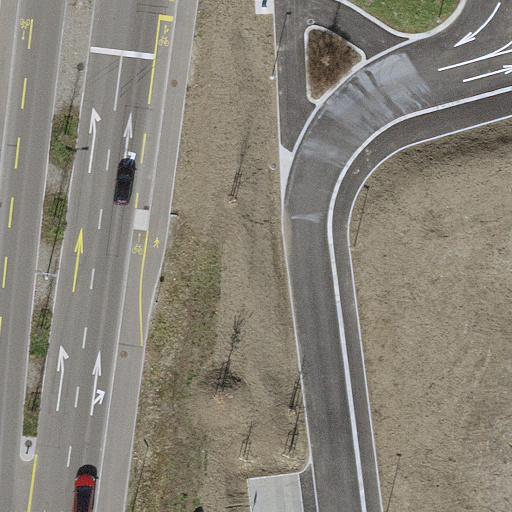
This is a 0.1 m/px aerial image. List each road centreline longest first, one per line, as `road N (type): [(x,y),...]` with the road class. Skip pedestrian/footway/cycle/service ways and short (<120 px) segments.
road 1 (secondary): [(46,511),(94,287),(131,0)]
road 2 (secondary): [(46,0),(10,381),(12,511)]
